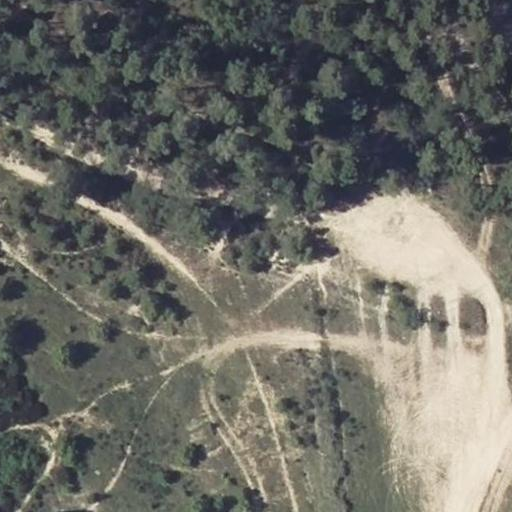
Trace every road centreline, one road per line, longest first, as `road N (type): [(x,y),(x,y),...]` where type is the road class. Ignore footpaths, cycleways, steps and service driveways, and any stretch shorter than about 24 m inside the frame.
road 1 (track): [(0,116),(125,177),(380,229),(444,252),(476,277),(496,332),(497,402),(468,511)]
road 2 (track): [(511,121),(421,0)]
